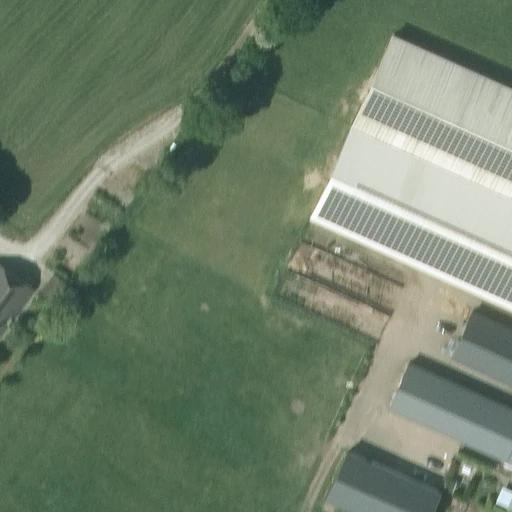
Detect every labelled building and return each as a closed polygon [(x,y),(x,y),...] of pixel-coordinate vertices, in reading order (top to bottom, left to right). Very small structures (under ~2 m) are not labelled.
[(396,35),(354,126),(381,139),(511,198),(511,88),(442,56),(396,35)] [(349,124),(309,213),(511,304),(511,198),(381,139),(354,126),(349,124)] [(0,266),(0,334),(32,290),(0,266)] [(511,329),(471,311),(450,358),(511,386),(511,329)] [(511,410),(409,363),(389,408),(511,462),(511,497),(508,507),(511,508),(511,410)] [(348,451),(327,499),(356,511),(430,511),(439,492),(348,451)] [(451,491),(456,480),(447,477),(443,487),(451,491)]
